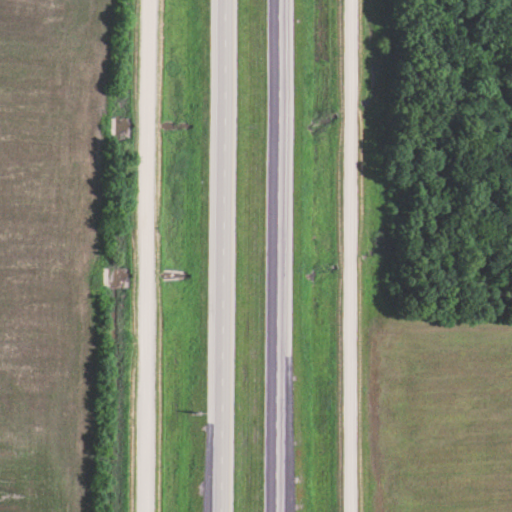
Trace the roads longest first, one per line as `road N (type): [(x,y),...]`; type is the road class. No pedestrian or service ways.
road 1 (motorway): [(226,0),(219,511)]
road 2 (residential): [(147,511),(151,0)]
road 3 (motorway): [(275,511),(279,0)]
road 4 (residential): [(351,511),(354,0)]
